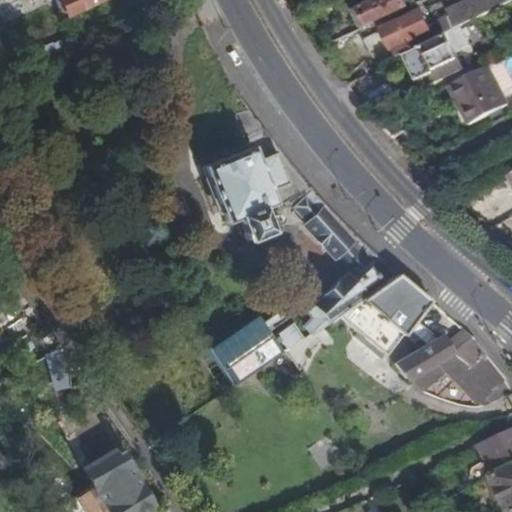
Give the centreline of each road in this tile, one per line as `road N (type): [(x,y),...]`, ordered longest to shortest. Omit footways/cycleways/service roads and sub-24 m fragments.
road 1 (primary): [(233,0),(284,90),(366,194),(453,275)]
road 2 (primary): [(472,250),(359,137),(267,0)]
road 3 (unknown): [(511,405),(458,413),(427,403),(354,356)]
